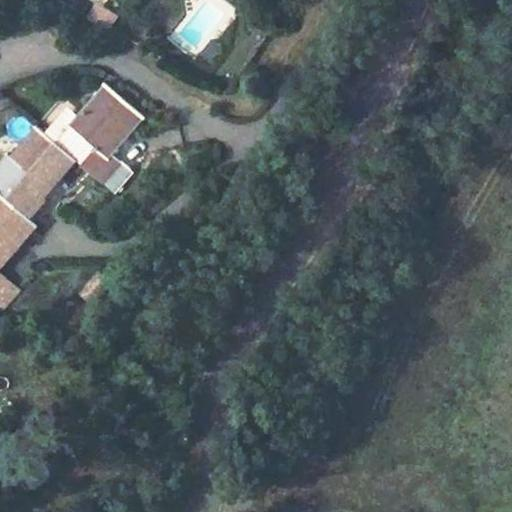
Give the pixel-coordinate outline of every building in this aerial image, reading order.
[(106,30),(115,15),(95,3),(86,18),(106,30)] [(107,85),(71,126),(96,148),(82,165),(102,182),(114,192),(131,170),(111,154),(117,146),(112,141),(120,132),(125,136),(143,116),(107,85)] [(38,128),(13,158),(8,154),(0,163),(0,194),(27,217),(42,201),(39,200),(75,159),(38,128)] [(120,132),(112,141),(117,146),(125,136),(120,132)] [(12,252),(33,226),(34,222),(27,217),(0,194),(0,285),(7,278),(0,271),(0,264),(2,262),(0,260),(0,255),(7,248),(12,252)] [(7,248),(0,255),(0,260),(2,262),(12,252),(7,248)] [(110,284),(99,274),(82,295),(93,304),(110,284)] [(20,289),(7,278),(0,285),(0,308),(2,310),(20,289)]
